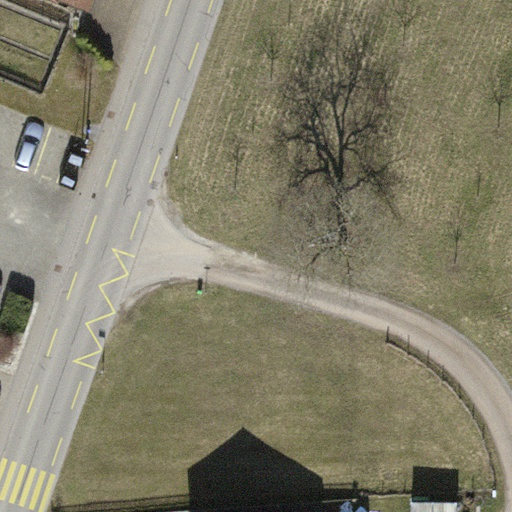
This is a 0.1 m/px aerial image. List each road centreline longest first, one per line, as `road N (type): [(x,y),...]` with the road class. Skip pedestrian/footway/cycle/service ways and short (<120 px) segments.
road 1 (residential): [(117,238),(396,319),(465,357),(511,440)]
road 2 (primary): [(117,238),(18,511)]
road 3 (primary): [(193,0),(117,238)]
